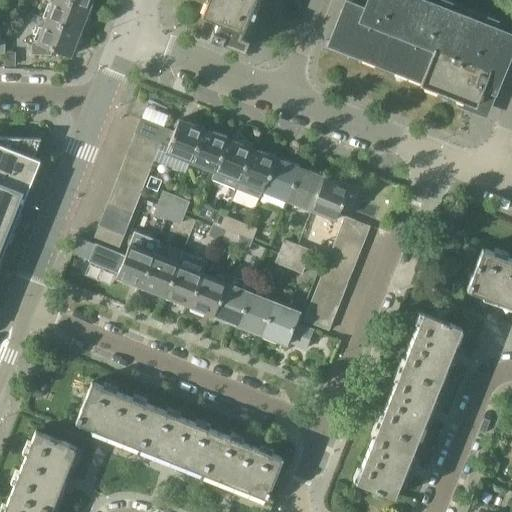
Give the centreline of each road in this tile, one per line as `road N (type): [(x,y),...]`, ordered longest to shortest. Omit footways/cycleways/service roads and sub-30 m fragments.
road 1 (residential): [(327,435),(18,315)]
road 2 (residential): [(327,435),(434,157)]
road 3 (tertiary): [(18,315),(97,109)]
road 4 (residential): [(127,33),(285,95)]
road 5 (residential): [(511,371),(491,383),(439,511)]
road 6 (residential): [(285,95),(434,157)]
